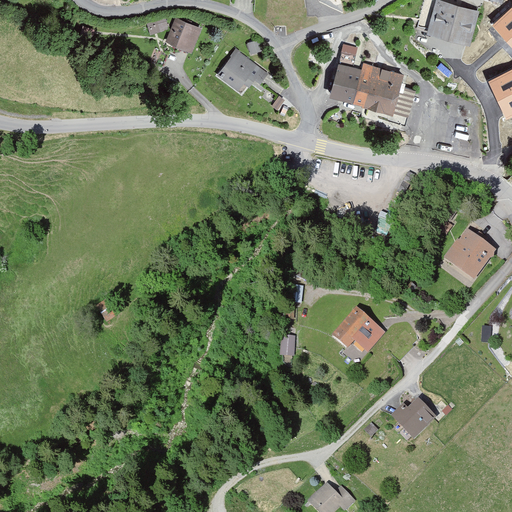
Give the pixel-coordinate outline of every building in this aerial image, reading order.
[(304,0),(305,15),(337,14),(336,0),(304,0)] [(429,35),(470,46),(480,12),(439,0),(429,35)] [(511,7),(492,25),(511,46),(511,7)] [(150,32),(169,28),(167,16),(147,20),(150,32)] [(196,31),(186,26),(188,21),(180,17),(177,22),(176,21),(167,37),(188,48),(196,31)] [(80,37),(89,40),(92,31),(84,27),(80,37)] [(258,40),(249,43),(253,52),(261,49),(258,40)] [(150,60),(163,64),(168,49),(156,45),(150,60)] [(232,57),(221,73),(236,84),(241,77),(248,83),(258,69),(265,73),(266,71),(260,66),(258,68),(236,52),(238,50),(234,47),(228,54),(232,57)] [(354,55),(342,52),(331,93),(390,108),(387,119),(403,123),(406,112),(411,113),(417,88),(401,84),(404,74),(362,64),(360,72),(350,69),(354,55)] [(441,60),(434,70),(446,80),(454,70),(441,60)] [(511,69),(488,82),(507,119),(511,116),(511,69)] [(455,72),(446,84),(456,92),(466,80),(455,72)] [(285,99),(279,95),(272,105),(278,109),(285,99)] [(440,212),(451,220),(456,212),(445,205),(440,212)] [(446,222),(441,229),(448,234),(453,227),(446,222)] [(492,255),(492,250),(484,244),(486,242),(480,238),(479,241),(469,234),(452,258),(474,274),(487,257),(489,256),(492,255)] [(99,309),(106,321),(119,313),(111,301),(99,309)] [(362,313),(366,309),(360,303),(353,310),(354,311),(335,332),(348,343),(354,337),(366,348),(381,331),(366,318),(366,317),(362,313)] [(483,328),(482,340),(490,341),(491,328),(483,328)] [(387,349),(400,361),(416,346),(413,344),(417,340),(407,329),(387,349)] [(284,351),(294,352),(296,338),(286,336),(284,351)] [(420,400),(409,411),(404,406),(396,414),(415,433),(434,414),(420,400)] [(321,511),(333,511),(343,502),(346,505),(352,499),(341,488),(336,494),(328,486),(312,502),(321,511)]
